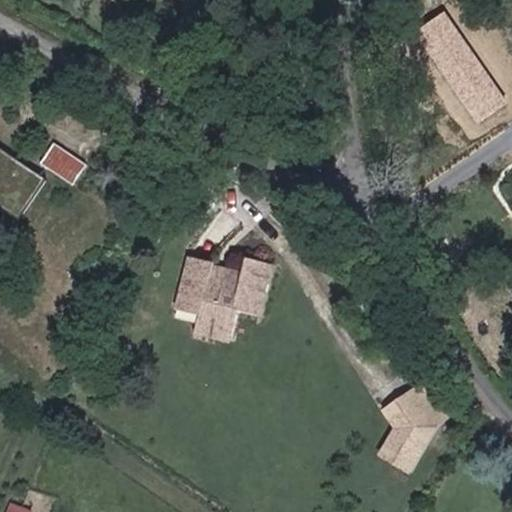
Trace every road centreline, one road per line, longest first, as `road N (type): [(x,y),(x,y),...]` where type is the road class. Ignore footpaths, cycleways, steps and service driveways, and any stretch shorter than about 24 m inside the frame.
road 1 (unclassified): [(0,19),(350,206)]
road 2 (unclassified): [(511,409),(350,206)]
road 3 (unclassified): [(350,206),(333,0)]
